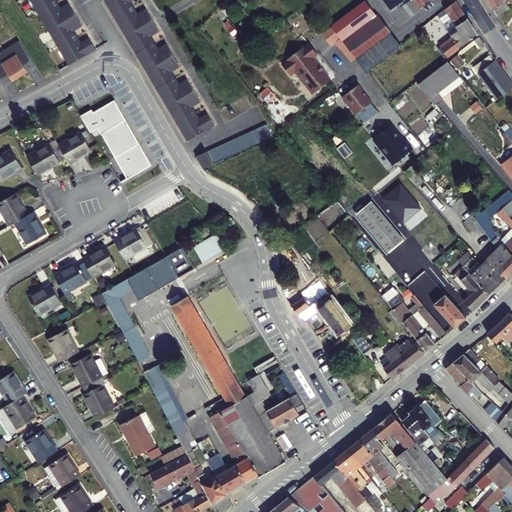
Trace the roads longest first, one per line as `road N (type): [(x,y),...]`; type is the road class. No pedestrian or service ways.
road 1 (secondary): [(188,169),(260,233),(278,315),(349,432)]
road 2 (residential): [(133,511),(0,306)]
road 3 (residential): [(0,282),(188,169)]
road 4 (secondary): [(116,62),(132,73),(188,169)]
road 5 (tertiary): [(246,511),(349,432)]
road 6 (secondary): [(0,118),(116,62)]
